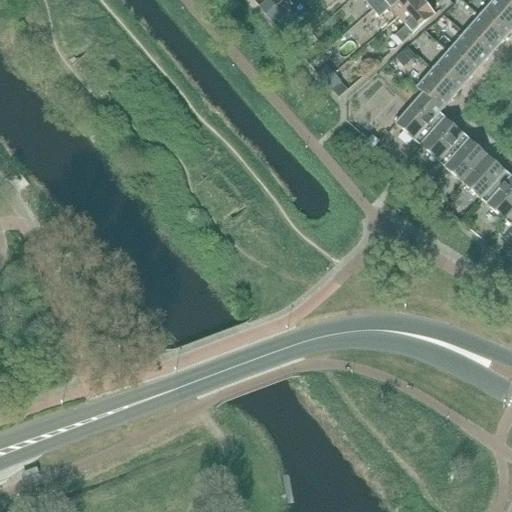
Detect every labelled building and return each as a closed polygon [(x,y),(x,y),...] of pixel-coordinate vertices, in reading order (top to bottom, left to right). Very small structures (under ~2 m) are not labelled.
[(385,0),(370,0),(365,5),(372,12),(385,0)] [(419,0),(385,0),(372,12),(378,19),(389,9),(397,19),(419,0)] [(401,46),(434,17),(419,0),(397,19),(406,28),(394,38),(401,46)] [(506,39),(511,32),(511,12),(497,0),(493,0),(479,16),(506,39)] [(511,0),(497,0),(511,12),(511,0)] [(266,16),(276,8),(269,1),(260,9),(266,16)] [(276,8),(266,16),(273,24),(283,16),(276,8)] [(490,57),(506,39),(479,16),(463,34),(490,57)] [(474,75),(490,57),(463,34),(447,51),(474,75)] [(290,53),(299,45),(294,38),(284,47),(290,53)] [(299,45),(290,53),(297,62),(307,53),(299,45)] [(458,93),(474,75),(447,51),(431,69),(444,81),(458,93)] [(324,83),(333,75),(327,67),(318,76),(324,83)] [(458,93),(444,81),(431,69),(413,88),(420,93),(443,111),(458,93)] [(333,75),(324,83),(331,91),(341,83),(333,75)] [(439,115),(443,111),(420,93),(395,125),(419,147),(444,119),(439,115)] [(444,168),(468,141),(444,119),(419,147),(444,168)] [(462,185),(487,157),(468,141),(444,168),(462,185)] [(481,202),(506,174),(487,157),(462,185),(481,202)] [(505,223),(511,215),(511,179),(506,174),(481,202),(505,223)]
